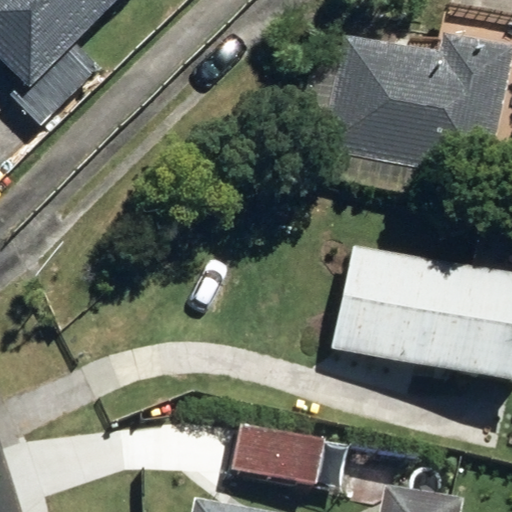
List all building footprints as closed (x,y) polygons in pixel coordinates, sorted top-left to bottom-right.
[(0,0),(0,94),(12,106),(117,0),(0,0)] [(305,164),(465,199),(493,73),(423,57),(420,72),(330,52),(305,164)] [(315,361),(501,413),(511,370),(511,309),(340,264),(315,361)] [(236,465),(316,481),(327,433),(245,416),(236,465)] [(258,511),(461,511),(465,494),(388,482),(382,511),(318,511),(260,502),(258,511)]
